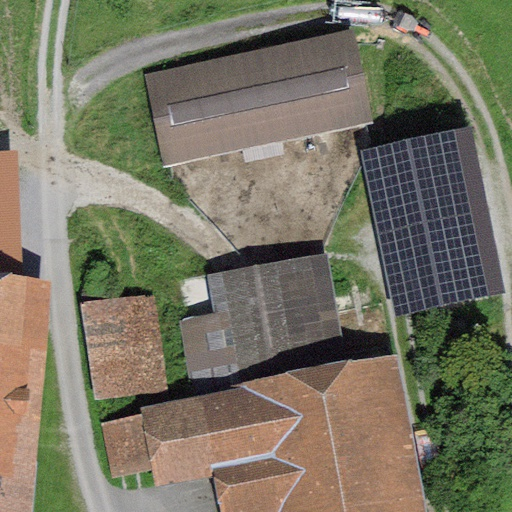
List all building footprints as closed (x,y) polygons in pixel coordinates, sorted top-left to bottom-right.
[(151,79),(168,161),(366,121),(349,38),(151,79)] [(394,156),(423,304),(493,290),(463,142),(394,156)] [(398,511),(373,376),(339,382),(317,263),(212,283),(219,320),(185,326),(204,409),(107,426),(116,474),(162,465),(165,479),(221,469),(228,511),(398,511)] [(80,306),(100,399),(175,383),(155,290),(80,306)] [(0,511),(3,511),(23,294),(0,292),(0,511)]
